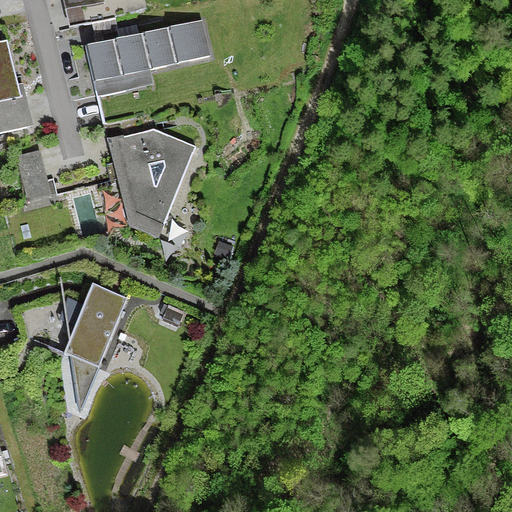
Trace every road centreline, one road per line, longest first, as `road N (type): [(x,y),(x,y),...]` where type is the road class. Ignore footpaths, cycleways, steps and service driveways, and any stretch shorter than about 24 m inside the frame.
road 1 (track): [(349,7),(143,511)]
road 2 (unknown): [(33,0),(73,152)]
